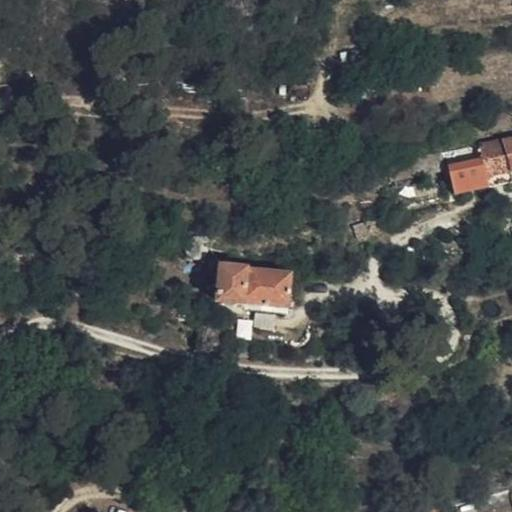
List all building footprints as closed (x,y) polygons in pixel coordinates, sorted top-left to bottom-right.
[(511,172),(511,139),(387,165),(390,180),(483,160),(487,178),(511,172)] [(382,220),(371,223),(374,233),(384,230),(382,220)] [(374,233),(371,223),(355,226),(358,237),(374,233)] [(209,247),(207,242),(203,239),(199,237),(194,237),(189,240),(186,244),(186,249),(187,254),(191,258),(196,260),(201,259),(205,257),(208,252),(209,247)] [(287,310),(290,277),(222,268),(218,302),(287,310)] [(511,511),(511,495),(511,496),(510,492),(456,507),(457,511),(511,511)]
